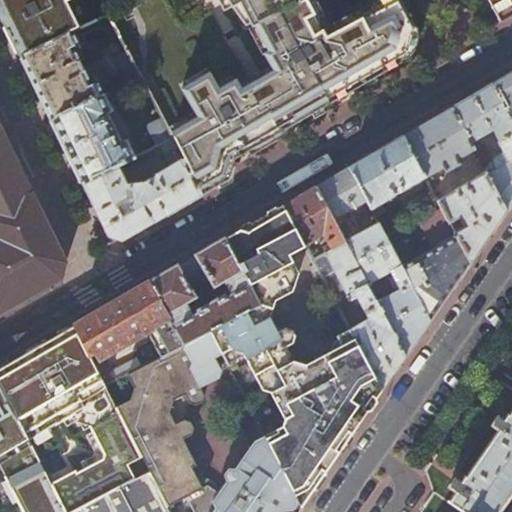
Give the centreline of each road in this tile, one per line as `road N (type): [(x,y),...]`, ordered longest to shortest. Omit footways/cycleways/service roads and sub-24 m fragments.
road 1 (residential): [(0,342),(511,42)]
road 2 (residential): [(334,511),(511,254)]
